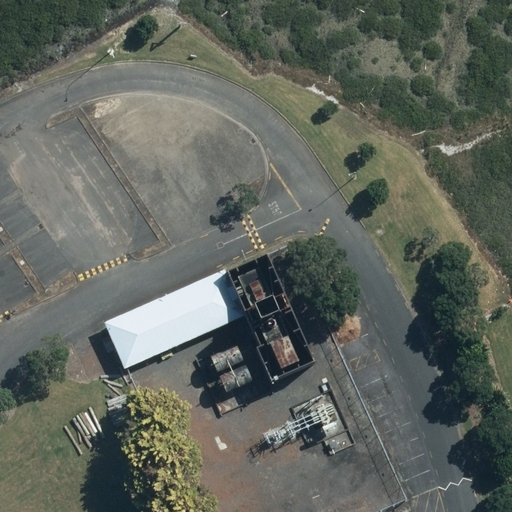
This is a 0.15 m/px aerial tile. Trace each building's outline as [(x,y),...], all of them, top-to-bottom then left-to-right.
[(227,274),(112,325),(131,367),(246,316),(227,274)] [(291,339),(273,346),(283,370),(301,362),(291,339)] [(236,348),(211,358),(217,373),(243,363),(236,348)] [(246,367),(221,377),(227,392),(252,382),(246,367)] [(180,427),(170,431),(180,454),(190,449),(180,427)] [(196,463),(186,467),(195,490),(205,486),(196,463)]
